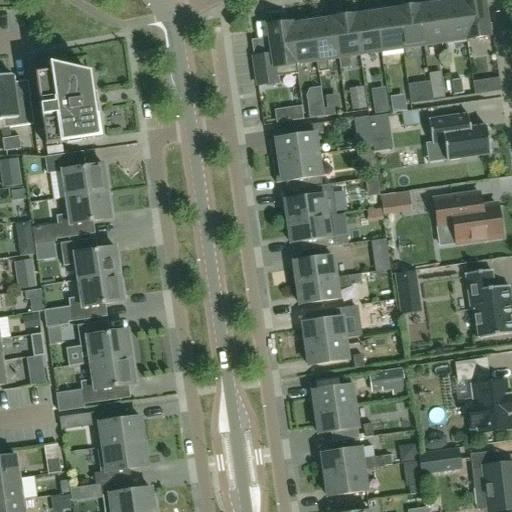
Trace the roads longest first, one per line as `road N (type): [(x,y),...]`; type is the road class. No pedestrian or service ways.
road 1 (residential): [(191,127),(155,139),(207,511)]
road 2 (residential): [(284,511),(229,125)]
road 3 (tertiary): [(191,127),(246,511)]
